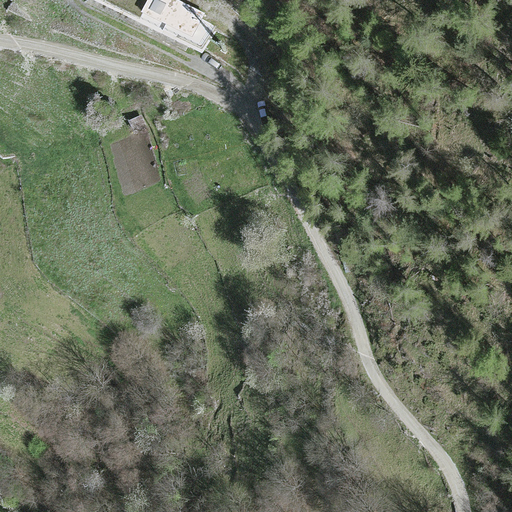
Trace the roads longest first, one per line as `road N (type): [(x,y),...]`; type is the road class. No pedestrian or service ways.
road 1 (residential): [(0,40),(174,79),(221,95),(252,118),(348,298),(374,373),(447,464),(464,511)]
road 2 (track): [(73,0),(239,87),(252,118)]
